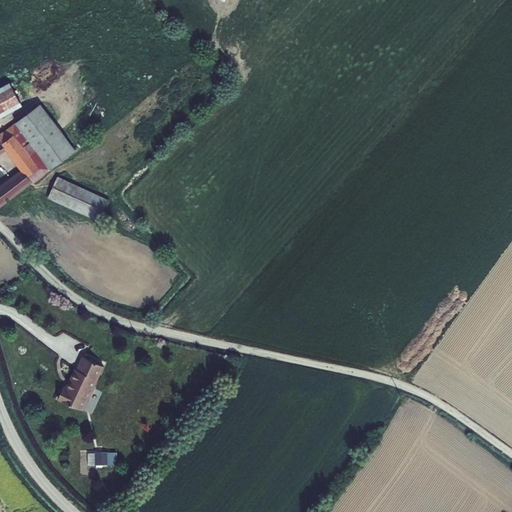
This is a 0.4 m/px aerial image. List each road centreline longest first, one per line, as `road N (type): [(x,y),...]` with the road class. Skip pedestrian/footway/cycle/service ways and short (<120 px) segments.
road 1 (unclassified): [(511,454),(407,387),(105,315),(56,283),(0,225)]
road 2 (unclassified): [(71,511),(23,456),(0,407)]
